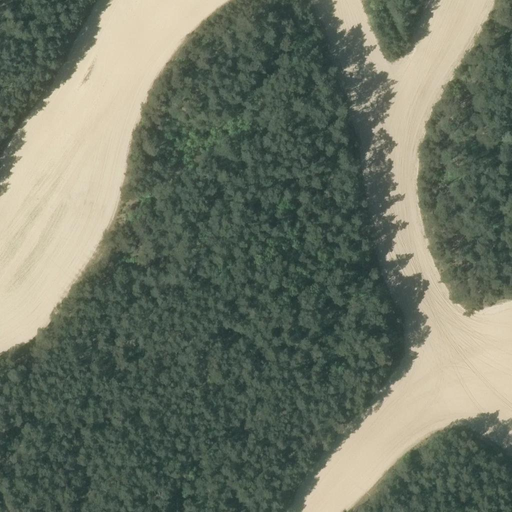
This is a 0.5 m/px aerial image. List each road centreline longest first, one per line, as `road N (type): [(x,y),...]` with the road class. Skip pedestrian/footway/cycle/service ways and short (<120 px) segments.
road 1 (track): [(511,375),(462,370),(444,344),(401,246),(391,190),(388,152),(456,0)]
road 2 (track): [(160,0),(142,14),(32,240),(0,275)]
road 3 (track): [(482,376),(403,415),(317,511)]
